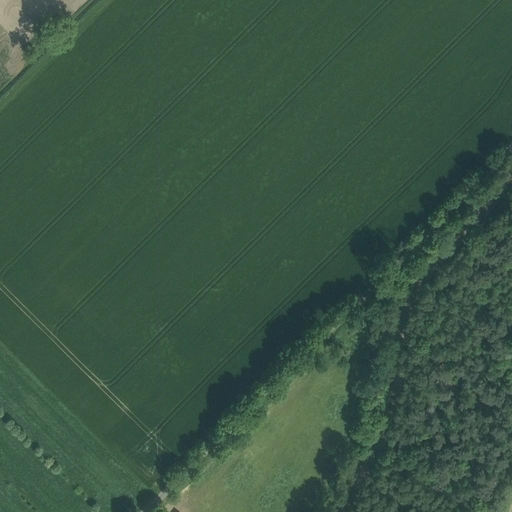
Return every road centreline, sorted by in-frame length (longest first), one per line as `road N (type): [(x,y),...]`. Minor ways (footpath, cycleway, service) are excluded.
road 1 (unclassified): [(511,142),(138,511)]
road 2 (unknown): [(348,511),(399,392),(412,301),(443,252),(511,181)]
